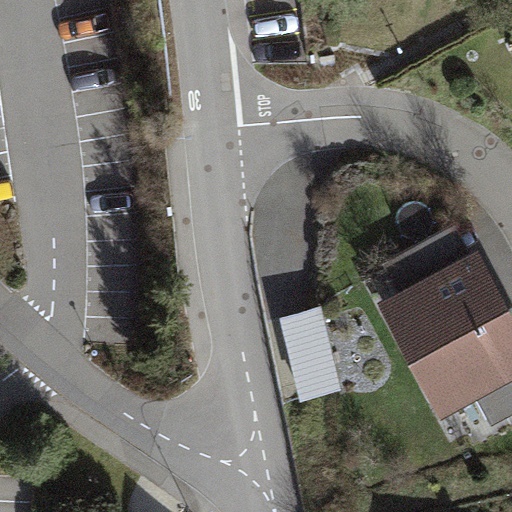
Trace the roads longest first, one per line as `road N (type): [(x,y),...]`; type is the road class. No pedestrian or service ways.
road 1 (residential): [(212,138),(331,116),(409,130),(476,156),(511,204)]
road 2 (residential): [(252,445),(212,138)]
road 3 (residential): [(252,445),(166,438),(34,348),(0,311)]
road 4 (residential): [(212,138),(190,0)]
